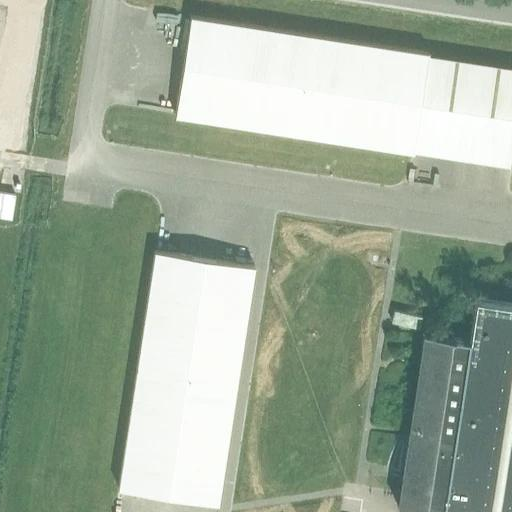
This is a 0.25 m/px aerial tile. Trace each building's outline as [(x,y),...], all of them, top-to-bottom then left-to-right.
[(413,151),(414,149),(428,53),(429,51),(191,14),(175,114),(413,151)] [(511,161),(511,66),(428,53),(414,149),(511,164),(511,161)] [(254,264),(155,249),(118,487),(218,502),(254,264)] [(511,511),(511,303),(475,298),(469,338),(424,331),(422,345),(424,345),(404,476),(401,492),(400,505),(398,505),(398,506),(434,511),(511,511)] [(394,309),(393,313),(392,321),(419,327),(422,316),(394,309)]
